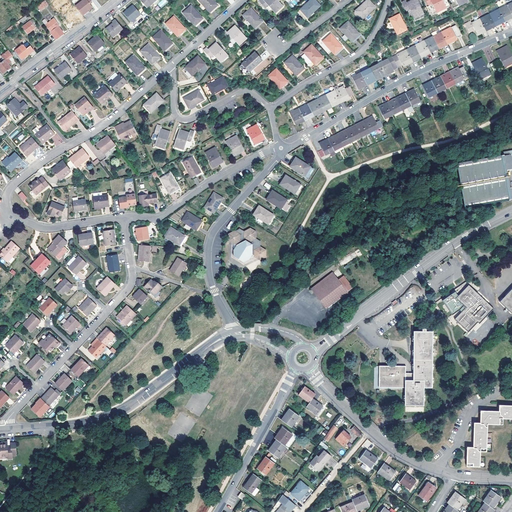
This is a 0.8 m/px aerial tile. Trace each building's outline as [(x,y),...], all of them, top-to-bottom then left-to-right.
[(45,0),(44,0),(37,6),(41,11),(49,4),(45,0)] [(65,0),(56,0),(51,5),(55,10),(58,8),(59,9),(67,3),(65,0)] [(90,0),(83,0),(76,6),(83,15),(93,7),(90,3),(92,2),(90,0)] [(165,0),(162,0),(157,4),(161,8),(168,2),(165,0)] [(211,13),(218,6),(213,0),(199,0),(211,13)] [(262,0),(260,0),(258,2),(264,9),(268,6),(275,14),(282,7),(275,0),(264,0),(263,1),(262,0)] [(406,2),(401,4),(406,12),(410,10),(414,20),(424,15),(416,0),(414,0),(407,4),(406,2)] [(425,0),(429,6),(433,5),(437,14),(447,9),(442,0),(425,0)] [(367,1),(354,13),(361,21),(375,9),(367,1)] [(309,2),(297,14),(304,21),(317,9),(309,2)] [(133,5),(124,13),(131,22),(141,14),(133,5)] [(500,11),(505,22),(511,19),(510,17),(511,16),(511,13),(508,5),(503,8),(504,9),(500,11)] [(219,7),(218,6),(211,13),(212,14),(219,7)] [(82,14),(79,10),(77,7),(73,10),(79,17),(82,14)] [(195,26),(203,19),(192,7),(184,14),(195,26)] [(250,9),(243,16),(254,29),(262,22),(250,9)] [(495,12),(490,14),(495,25),(498,23),(499,25),(505,22),(500,11),(495,13),(495,12)] [(495,25),(490,14),(486,17),(486,18),(482,20),(487,31),(493,28),(492,27),(495,25)] [(389,20),(397,36),(406,31),(398,16),(389,20)] [(178,37),(186,30),(174,17),(167,24),(178,37)] [(60,26),(54,19),(46,25),(56,38),(62,33),(58,27),(60,26)] [(204,21),(203,19),(195,26),(196,28),(204,21)] [(114,24),(106,30),(113,38),(123,29),(116,20),(113,23),(114,24)] [(481,34),(487,31),(482,20),(477,22),(477,21),(472,24),(471,22),(466,25),(469,32),(475,30),(476,31),(477,34),(481,32),(481,34)] [(31,21),(23,28),(28,34),(36,28),(31,21)] [(359,36),(347,23),(339,30),(351,43),(359,36)] [(443,34),(448,45),(454,41),(453,40),(458,38),(461,36),(456,26),(445,31),(445,32),(443,34)] [(226,31),(222,34),(229,42),(232,39),(239,46),(247,39),(235,27),(227,34),(226,31)] [(187,32),(186,30),(178,37),(180,39),(187,32)] [(165,51),(173,44),(162,31),(154,38),(165,51)] [(438,35),(433,38),(438,48),(441,46),(442,48),(448,45),(443,34),(438,36),(438,35)] [(333,56),(341,48),(330,35),(322,42),(333,56)] [(97,36),(87,44),(95,53),(105,45),(97,36)] [(359,36),(351,43),(352,45),(360,37),(359,36)] [(425,43),(430,54),(436,51),(435,49),(438,48),(433,38),(429,40),(429,41),(425,43)] [(35,50),(28,43),(16,51),(23,60),(24,59),(35,50)] [(207,48),(204,52),(210,58),(213,56),(220,63),(228,56),(217,43),(209,50),(207,48)] [(430,54),(425,43),(420,45),(420,44),(415,47),(420,57),(424,55),(424,57),(430,54)] [(175,45),(173,44),(165,51),(167,52),(175,45)] [(153,65),(161,58),(149,45),(141,52),(153,65)] [(300,58),(311,71),(315,67),(323,61),(311,47),(300,58)] [(420,57),(415,47),(411,49),(411,50),(407,52),(412,63),(418,60),(417,59),(420,57)] [(511,56),(507,47),(497,52),(504,68),(511,64),(511,56)] [(87,57),(80,48),(70,56),(78,66),(82,62),(87,57)] [(343,50),(341,48),(333,56),(335,57),(343,50)] [(18,62),(10,51),(3,57),(5,59),(2,62),(3,63),(0,64),(0,69),(4,74),(12,68),(11,67),(18,62)] [(23,60),(16,51),(14,53),(22,62),(25,60),(24,59),(23,60)] [(402,53),(392,58),(397,69),(402,66),(405,65),(406,66),(412,63),(407,52),(403,55),(402,53)] [(247,60),(241,65),(248,73),(261,62),(254,54),(247,60)] [(138,76),(145,69),(134,56),(126,64),(138,76)] [(185,69),(192,76),(204,65),(197,57),(185,69)] [(295,77),(303,70),(291,57),(284,64),(295,77)] [(162,59),(161,58),(153,65),(154,66),(162,59)] [(379,67),(385,77),(391,74),(390,73),(393,71),(397,69),(392,58),(383,63),(384,64),(379,67)] [(490,75),(482,60),(472,65),(480,80),(490,75)] [(324,62),(323,61),(315,67),(317,69),(324,62)] [(73,70),(67,62),(56,71),(62,79),(68,74),(73,70)] [(257,66),(251,72),(254,75),(260,69),(257,66)] [(375,80),(378,79),(379,80),(385,77),(379,67),(375,69),(374,68),(370,70),(375,80)] [(449,73),(454,84),(459,82),(459,83),(468,78),(463,68),(459,70),(458,69),(455,71),(454,70),(449,73)] [(147,71),(145,69),(138,76),(139,78),(147,71)] [(192,76),(185,69),(183,70),(190,78),(192,76)] [(304,71),(303,70),(295,77),(296,78),(304,71)] [(362,76),(367,86),(373,83),(372,82),(375,80),(370,70),(365,72),(366,74),(362,76)] [(279,91),(287,84),(276,71),(268,78),(279,91)] [(454,84),(449,73),(443,76),(440,78),(446,90),(451,87),(450,86),(454,84)] [(128,82),(121,74),(110,84),(117,92),(121,88),(120,88),(123,86),(123,87),(128,82)] [(361,89),(367,86),(362,76),(357,78),(357,77),(352,79),(357,89),(361,88),(361,89)] [(49,77),(36,88),(43,97),(56,86),(49,77)] [(223,78),(208,86),(213,96),(228,87),(223,78)] [(437,93),(440,91),(441,92),(446,90),(440,78),(437,79),(431,81),(437,93)] [(437,93),(431,81),(425,85),(423,87),(428,98),(433,96),(433,95),(437,93)] [(333,88),(336,93),(339,91),(339,89),(344,87),(342,83),(333,88)] [(289,86),(287,84),(279,91),(280,93),(289,86)] [(107,100),(113,94),(107,87),(96,96),(103,105),(107,101),(107,100)] [(336,93),(341,103),(347,100),(346,98),(349,97),(345,89),(344,87),(339,89),(339,91),(336,93)] [(405,95),(411,106),(415,104),(416,105),(420,103),(414,91),(411,93),(411,92),(405,95)] [(198,92),(183,100),(188,110),(203,101),(198,92)] [(341,103),(336,93),(331,95),(330,94),(326,96),(331,106),(334,105),(335,106),(341,103)] [(157,95),(144,106),(152,115),(164,103),(157,95)] [(397,100),(403,111),(407,109),(407,108),(411,106),(405,95),(400,98),(397,100)] [(331,106),(326,96),(321,98),(322,100),(318,102),(323,112),(329,109),(328,108),(331,106)] [(84,114),(90,109),(92,112),(95,109),(86,99),(78,105),(81,109),(80,110),(84,114)] [(28,107),(24,102),(19,105),(14,100),(7,106),(17,117),(28,107)] [(393,115),(398,113),(398,114),(403,111),(397,100),(393,102),(393,101),(388,104),(393,115)] [(313,115),(316,113),(317,115),(323,112),(318,102),(313,104),(312,103),(308,105),(313,115)] [(393,115),(388,104),(381,107),(382,107),(379,108),(385,120),(389,118),(389,117),(393,115)] [(300,110),(305,121),(311,118),(310,117),(313,115),(308,105),(304,107),(305,108),(300,110)] [(15,118),(17,117),(7,106),(5,108),(15,118)] [(295,124),(299,122),(300,124),(305,121),(300,110),(296,113),(295,111),(290,114),(295,124)] [(66,132),(72,127),(73,128),(81,121),(74,112),(60,124),(66,132)] [(364,122),(370,132),(374,130),(374,131),(383,127),(381,122),(377,124),(374,118),(370,119),(364,122)] [(132,121),(131,121),(126,124),(125,123),(117,128),(124,140),(127,138),(129,141),(132,139),(131,136),(137,133),(139,132),(132,121)] [(370,132),(364,122),(358,125),(358,126),(355,127),(361,138),(366,136),(365,134),(370,132)] [(258,142),(264,138),(258,125),(247,131),(255,145),(259,143),(258,142)] [(57,135),(50,127),(38,136),(45,145),(51,140),(57,135)] [(156,147),(166,150),(171,134),(161,130),(162,128),(158,127),(155,136),(154,135),(153,140),(158,142),(156,147)] [(346,131),(352,141),(356,139),(357,140),(361,138),(355,127),(352,129),(352,128),(346,131)] [(180,131),(175,148),(185,151),(189,141),(193,142),(195,133),(191,132),(191,134),(180,131)] [(352,141),(346,131),(340,134),(338,136),(344,147),(348,145),(348,144),(352,141)] [(344,147),(338,136),(335,137),(329,140),(334,150),(339,148),(339,149),(344,147)] [(106,155),(110,152),(118,146),(111,137),(106,141),(105,140),(99,145),(106,155)] [(236,153),(244,150),(237,137),(227,143),(234,156),(237,155),(236,153)] [(41,147),(34,139),(23,149),(29,157),(33,153),(34,154),(41,147)] [(334,150),(329,140),(323,143),(320,145),(326,156),(330,154),(330,152),(334,150)] [(79,157),(73,161),(79,169),(92,158),(86,149),(78,155),(79,157)] [(216,165),(223,161),(216,149),(206,154),(213,168),(216,166),(216,165)] [(503,155),(457,163),(465,208),(498,202),(509,200),(511,198),(511,188),(508,175),(507,172),(507,170),(511,168),(511,150),(502,152),(503,155)] [(25,161),(18,154),(13,159),(18,164),(20,166),(25,161)] [(18,165),(11,158),(11,159),(9,157),(3,163),(10,170),(16,164),(18,165)] [(192,178),(201,173),(192,158),(183,163),(192,178)] [(311,176),(315,170),(296,159),(291,168),(306,177),(308,173),(311,176)] [(62,180),(67,176),(68,177),(71,175),(74,172),(66,162),(62,165),(63,166),(55,171),(62,180)] [(170,195),(180,189),(171,174),(162,180),(170,195)] [(294,194),(299,185),(284,176),(279,185),(294,194)] [(37,182),(44,191),(51,186),(45,178),(41,181),(40,180),(37,182)] [(37,182),(30,186),(37,195),(44,191),(37,182)] [(22,191),(18,195),(23,201),(27,198),(22,191)] [(286,201),(272,192),(266,201),(281,210),(286,201)] [(223,200),(214,194),(204,209),(214,214),(223,200)] [(130,206),(139,205),(137,195),(128,196),(128,198),(121,199),(122,209),(130,208),(130,206)] [(112,207),(110,196),(96,197),(97,208),(106,207),(112,207)] [(150,197),(142,199),(144,210),(151,208),(150,206),(161,203),(159,196),(150,198),(150,197)] [(75,199),(77,212),(89,210),(87,200),(80,201),(80,198),(75,199)] [(66,208),(55,204),(53,202),(49,213),(53,214),(53,213),(56,214),(61,216),(63,213),(66,208)] [(273,216),(258,207),(252,215),(267,225),(273,216)] [(195,231),(201,221),(187,212),(181,221),(195,231)] [(262,240),(257,237),(257,231),(251,227),(246,230),(241,227),(230,233),(231,240),(233,241),(233,248),(233,254),(247,263),(248,263),(254,254),(258,257),(261,259),(267,256),(267,250),(262,246),(262,240)] [(179,246),(184,237),(170,228),(164,236),(179,246)] [(148,229),(138,230),(140,243),(150,241),(148,229)] [(115,230),(105,231),(107,246),(118,244),(115,230)] [(78,233),(79,246),(94,245),(93,232),(78,233)] [(55,242),(48,249),(60,259),(68,250),(65,246),(62,249),(62,248),(67,242),(59,235),(53,241),(55,242)] [(4,251),(3,250),(0,252),(0,254),(8,261),(20,248),(13,241),(7,247),(4,251)] [(152,254),(152,247),(141,247),(141,256),(142,256),(142,263),(152,263),(152,254)] [(43,254),(37,261),(38,262),(33,268),(43,277),(50,269),(48,267),(52,262),(43,254)] [(258,257),(254,254),(248,263),(258,257)] [(80,256),(70,268),(77,274),(87,263),(80,256)] [(109,258),(110,265),(110,273),(116,273),(120,272),(119,264),(121,263),(120,256),(109,258)] [(185,265),(176,261),(170,274),(179,278),(182,271),(185,265)] [(329,273),(308,291),(323,310),(345,292),(336,281),(329,273)] [(108,291),(110,292),(116,284),(108,277),(98,289),(104,295),(108,291)] [(340,277),(336,281),(345,292),(350,289),(340,277)] [(66,279),(56,289),(62,295),(67,290),(68,289),(70,291),(74,287),(66,279)] [(152,281),(146,288),(156,297),(164,287),(160,284),(159,285),(156,282),(154,283),(152,281)] [(485,303),(482,299),(467,286),(456,297),(454,299),(460,306),(463,309),(462,310),(460,312),(453,320),(466,332),(475,324),(477,325),(492,309),(485,303)] [(511,288),(499,302),(506,308),(504,310),(506,312),(508,310),(511,314),(511,288)] [(149,297),(141,289),(139,291),(147,299),(149,297)] [(140,304),(147,299),(139,291),(133,297),(140,304)] [(454,299),(456,297),(453,292),(440,301),(450,316),(458,310),(460,312),(462,310),(459,307),(460,306),(454,299)] [(51,297),(41,309),(48,316),(58,304),(51,297)] [(90,299),(80,309),(87,316),(92,310),(93,311),(97,306),(90,299)] [(122,316),(129,307),(128,306),(120,315),(122,316)] [(122,316),(120,315),(118,317),(120,319),(126,326),(137,314),(129,307),(122,316)] [(34,314),(23,324),(31,332),(38,325),(37,325),(41,320),(34,314)] [(73,316),(64,326),(71,333),(77,327),(78,327),(81,324),(73,316)] [(126,326),(120,319),(118,321),(125,327),(126,326)] [(106,346),(115,336),(107,328),(98,338),(106,346)] [(404,392),(404,405),(423,405),(423,387),(432,387),(432,331),(425,331),(425,328),(422,328),(422,331),(414,331),(413,364),(411,363),(411,366),(413,366),(413,373),(405,373),(405,366),(395,366),(394,364),(387,364),(387,366),(374,366),(373,392),(404,392)] [(43,339),(39,343),(48,351),(52,347),(53,348),(55,346),(57,345),(58,346),(61,343),(50,333),(44,340),(43,339)] [(16,335),(6,346),(14,353),(24,342),(16,335)] [(95,342),(96,343),(93,346),(89,351),(96,358),(107,347),(106,346),(98,338),(95,342)] [(38,355),(28,366),(34,372),(39,366),(40,367),(45,361),(38,355)] [(83,359),(72,370),(79,377),(90,365),(83,359)] [(65,374),(56,383),(64,391),(73,381),(65,374)] [(18,377),(7,388),(15,395),(25,384),(18,377)] [(315,394),(304,387),(298,395),(309,403),(312,398),(315,394)] [(60,395),(52,388),(42,398),(42,399),(50,406),(60,395)] [(5,404),(11,397),(3,391),(0,394),(0,408),(3,405),(4,403),(5,404)] [(309,403),(306,407),(317,414),(323,406),(312,398),(309,403)] [(41,417),(51,407),(50,406),(42,399),(39,402),(38,405),(37,404),(32,409),(41,417)] [(511,419),(511,405),(503,406),(497,405),(496,411),(478,411),(478,423),(472,423),(471,431),(471,447),(464,447),(464,453),(464,466),(477,467),(477,451),(484,452),(485,424),(500,425),(500,419),(511,419)] [(283,422),(291,428),(299,416),(289,409),(285,414),(287,416),(283,422)] [(333,426),(325,438),(328,441),(336,428),(333,426)] [(284,446),(292,435),(282,427),(279,432),(280,433),(276,440),(278,441),(284,446)] [(354,427),(351,430),(358,437),(361,434),(354,427)] [(343,431),(335,439),(343,446),(350,437),(343,431)] [(286,447),(284,446),(278,441),(273,447),(272,446),(268,451),(278,459),(286,447)] [(3,447),(4,459),(7,459),(8,461),(12,461),(12,456),(16,456),(15,445),(11,446),(12,449),(7,449),(7,446),(3,447)] [(322,464),(325,461),(326,462),(332,456),(322,448),(310,462),(318,469),(319,468),(321,469),(323,467),(322,464)] [(366,451),(359,460),(371,468),(378,459),(366,451)] [(266,475),(274,464),(265,457),(256,469),(266,475)] [(396,472),(384,464),(377,473),(389,481),(396,472)] [(251,493),(261,479),(253,473),(243,487),(251,493)] [(410,490),(416,482),(405,474),(399,483),(410,490)] [(299,500),(309,489),(301,482),(291,493),(299,500)] [(398,494),(402,488),(396,483),(392,489),(398,494)] [(426,502),(436,488),(428,483),(418,497),(426,502)] [(492,490),(483,502),(485,503),(491,507),(496,501),(497,503),(501,497),(492,490)] [(451,505),(457,510),(465,499),(455,492),(450,498),(447,502),(449,504),(451,505)] [(290,511),(291,511),(296,505),(283,494),(278,500),(284,505),(277,511),(290,511)] [(352,502),(355,509),(362,507),(363,509),(369,507),(364,495),(351,500),(352,502)] [(275,511),(281,504),(277,501),(270,511),(275,511)] [(354,511),(356,511),(355,509),(352,502),(340,508),(341,511),(354,511)] [(491,507),(485,503),(478,511),(490,511),(493,508),(491,507)]
